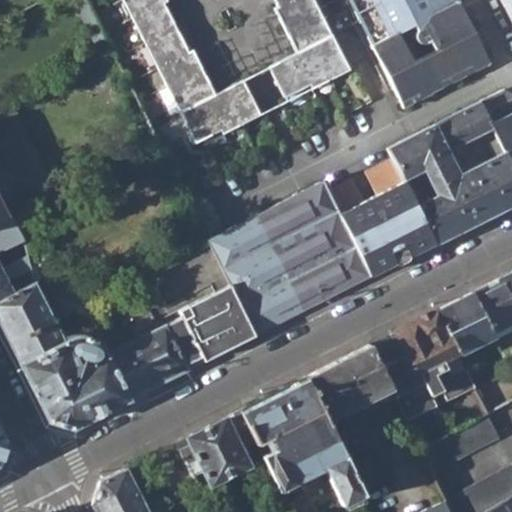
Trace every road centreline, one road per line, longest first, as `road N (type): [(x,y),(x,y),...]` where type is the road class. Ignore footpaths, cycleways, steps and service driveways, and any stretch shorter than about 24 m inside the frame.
road 1 (residential): [(511,237),(47,472)]
road 2 (residential): [(509,68),(305,171)]
road 3 (residential): [(217,0),(305,171)]
